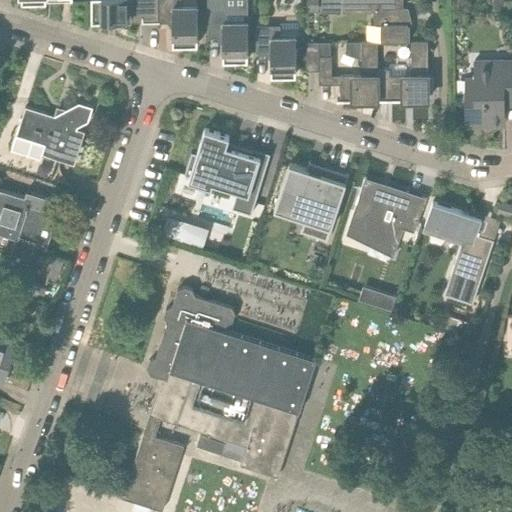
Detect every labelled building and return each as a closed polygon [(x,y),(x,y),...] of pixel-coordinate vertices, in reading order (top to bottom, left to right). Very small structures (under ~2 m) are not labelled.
[(157,0),(91,0),(92,19),(130,19),(130,17),(142,17),(142,22),(158,22),(157,0)] [(181,0),(157,0),(158,22),(173,22),(173,44),(197,43),(197,6),(181,6),(181,0)] [(207,0),(207,10),(208,38),(223,38),(223,59),(248,59),(247,21),(247,3),(224,3),(224,0),(207,0)] [(306,0),(307,10),(318,10),(317,0),(306,0)] [(402,0),(321,0),(321,12),(341,12),(373,12),(373,24),(380,24),(380,42),(407,41),(407,23),(406,23),(406,10),(402,10),(402,0)] [(501,0),(493,0),(494,12),(502,12),(501,0)] [(503,17),(498,26),(505,31),(510,21),(503,17)] [(280,25),(256,25),(256,53),(271,52),(271,74),(296,74),(295,36),(280,36),(280,25)] [(377,41),(361,41),(361,59),(361,75),(339,75),(339,84),(339,99),(337,99),(337,101),(362,100),(376,100),(377,100),(377,68),(377,41)] [(346,53),(361,59),(361,41),(346,41),(346,53)] [(389,68),(377,68),(377,100),(412,100),(427,99),(427,91),(431,91),(431,92),(433,92),(433,76),(431,76),(427,76),(427,41),(411,41),(411,75),(389,75),(389,68)] [(319,42),(306,42),(306,70),(318,70),(319,55),(319,42)] [(319,55),(318,70),(318,84),(331,84),(331,75),(331,55),(330,55),(319,55)] [(473,93),(465,93),(466,121),(504,120),(503,107),(511,106),(511,58),(473,59),(473,76),(473,93)] [(16,135),(11,150),(39,160),(42,153),(60,159),(73,164),(74,164),(85,131),(77,129),(77,127),(88,121),(93,107),(79,102),(54,115),(25,106),(16,135)] [(191,151),(184,174),(190,176),(188,181),(211,188),(213,183),(254,196),(249,213),(251,214),(270,153),(268,153),(266,158),(227,146),(230,136),(204,128),(197,153),(191,151)] [(289,163),(274,209),(276,210),(276,208),(330,226),(326,239),(327,240),(349,174),(324,166),(321,173),(306,168),(289,163)] [(354,209),(347,230),(397,246),(403,228),(414,231),(419,217),(402,212),(403,209),(408,193),(388,187),(388,189),(363,181),(359,196),(354,209)] [(0,233),(15,239),(10,253),(29,259),(32,251),(44,255),(54,225),(48,223),(52,211),(46,210),(50,198),(26,191),(25,196),(0,188),(0,233)] [(426,221),(423,230),(460,243),(444,294),(451,296),(473,303),(482,275),(494,239),(488,237),(476,233),(482,217),(469,213),(432,201),(426,221)] [(497,209),(497,211),(511,215),(511,209),(511,204),(503,202),(500,201),(497,209)] [(161,235),(170,237),(203,248),(209,228),(167,215),(162,233),(161,235)] [(323,257),(314,254),(311,262),(320,265),(323,257)] [(54,257),(47,276),(57,279),(63,260),(54,257)] [(141,436),(122,497),(162,510),(183,445),(155,436),(161,418),(201,430),(209,433),(226,438),(245,444),(245,449),(240,464),(277,476),(316,359),(314,358),(292,351),(224,329),(226,323),(234,320),(236,312),(231,305),(230,305),(204,298),(194,295),(191,288),(184,286),(180,288),(177,289),(172,305),(166,308),(163,316),(166,322),(155,357),(149,360),(146,368),(150,374),(157,376),(153,390),(156,391),(149,414),(142,432),(142,433),(141,436)] [(379,291),(375,304),(391,309),(395,296),(379,291)] [(445,316),(442,325),(455,329),(458,320),(445,316)] [(0,382),(2,383),(8,364),(4,363),(10,343),(0,339),(0,382)] [(201,434),(197,445),(201,446),(221,453),(222,453),(226,443),(224,442),(226,438),(209,433),(208,436),(205,435),(205,436),(201,434)]
